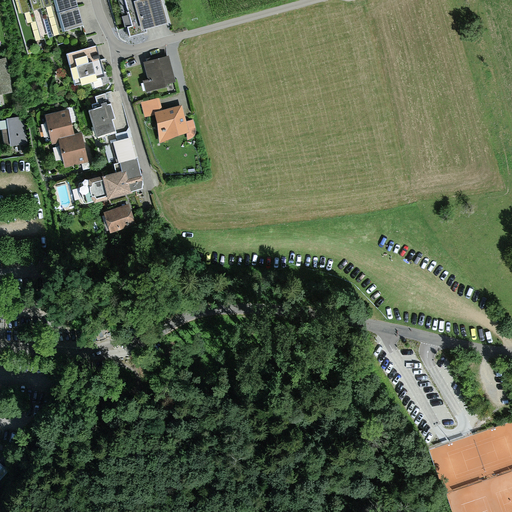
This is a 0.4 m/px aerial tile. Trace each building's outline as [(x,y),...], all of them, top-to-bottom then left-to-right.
[(86,26),(77,0),(20,0),(24,12),(35,9),(43,38),(86,26)] [(167,24),(160,0),(124,0),(133,33),(167,24)] [(98,44),(65,54),(75,86),(107,77),(98,44)] [(178,89),(170,57),(144,64),(148,80),(142,82),(146,98),(178,89)] [(10,60),(0,61),(0,95),(14,93),(10,60)] [(195,134),(186,103),(163,110),(159,100),(145,104),(147,112),(153,110),(160,132),(167,130),(170,141),(195,134)] [(108,104),(87,110),(94,139),(115,134),(108,104)] [(69,110),(44,115),(49,144),(60,142),(65,167),(91,162),(85,132),(73,134),(69,110)] [(26,116),(6,119),(11,146),(31,142),(26,116)] [(128,137),(112,141),(120,169),(81,179),(87,202),(141,188),(128,137)] [(103,213),(109,231),(134,223),(129,205),(103,213)] [(0,462),(0,481),(9,471),(0,462)]
